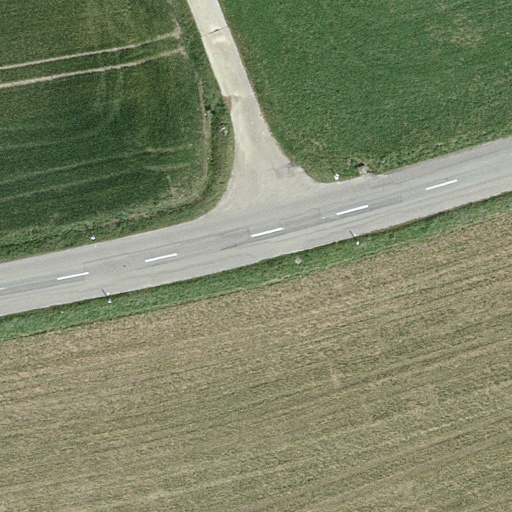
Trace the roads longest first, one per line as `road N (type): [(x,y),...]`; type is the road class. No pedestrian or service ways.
road 1 (tertiary): [(511,159),(277,231),(0,294)]
road 2 (track): [(277,231),(189,0)]
